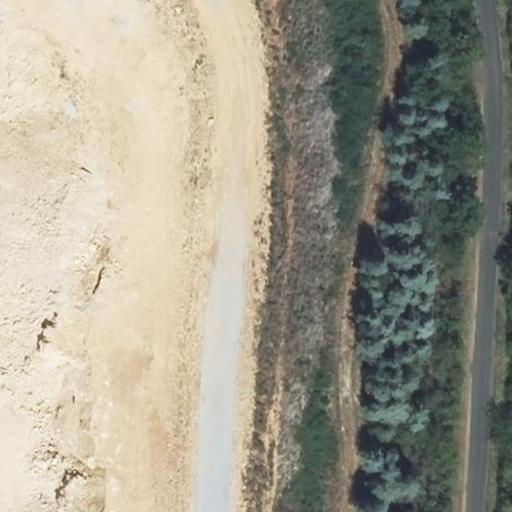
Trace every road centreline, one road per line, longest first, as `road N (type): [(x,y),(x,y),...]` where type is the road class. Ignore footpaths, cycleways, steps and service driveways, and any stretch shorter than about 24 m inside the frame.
road 1 (unclassified): [(481,0),(491,92),(474,511)]
road 2 (track): [(346,360),(349,258),(393,28),(386,0)]
